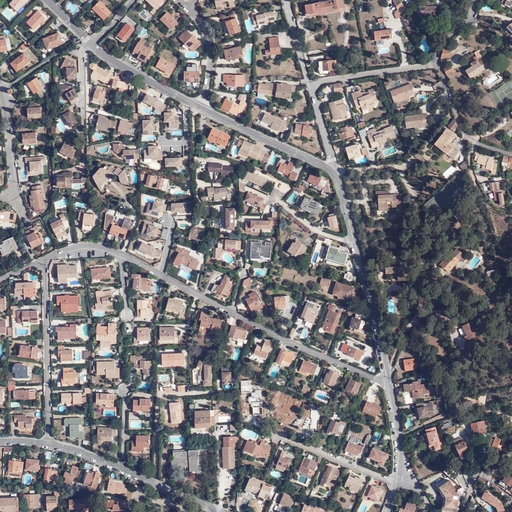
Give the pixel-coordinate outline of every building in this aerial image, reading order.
[(27,1),(25,0),(13,0),(10,4),(17,11),(27,1)] [(162,2),(160,0),(146,0),(155,9),(162,2)] [(235,5),(234,0),(217,0),(218,3),(216,3),(217,11),(222,10),(221,2),(229,1),(230,6),(235,5)] [(339,0),(325,3),(327,14),(336,12),(336,10),(345,9),(343,0),(339,0)] [(398,11),(399,12),(405,6),(400,0),(395,4),(398,11)] [(111,12),(100,1),(93,8),(104,19),(111,12)] [(316,16),(327,14),(325,3),(306,6),(307,15),(316,14),(316,16)] [(155,12),(149,6),(139,14),(145,21),(155,12)] [(433,7),(427,7),(426,7),(426,6),(420,6),(421,13),(418,13),(419,19),(427,18),(427,15),(438,15),(438,16),(440,16),(439,6),(433,7)] [(31,20),(36,14),(31,10),(26,15),(31,20)] [(275,19),(274,18),(273,13),(273,10),(260,13),(261,14),(252,16),(254,25),(265,22),(265,21),(275,19)] [(39,11),(36,14),(31,20),(27,23),(34,29),(41,22),(43,20),(45,18),(39,11)] [(167,16),(165,14),(160,19),(171,30),(178,23),(169,14),(167,16)] [(240,32),(235,14),(224,17),(229,35),(240,32)] [(402,18),(408,30),(413,27),(408,17),(406,16),(402,18)] [(251,19),(245,21),(248,32),(254,30),(251,19)] [(133,28),(125,23),(114,37),(122,43),(125,40),(124,39),(128,33),(128,34),(133,28)] [(392,34),(392,29),(374,31),(375,40),(393,39),(392,34)] [(192,47),(194,49),(199,44),(186,31),(179,37),(190,49),(192,47)] [(62,43),(58,33),(42,38),(45,49),(62,43)] [(279,54),(278,37),(272,37),(271,35),(269,35),(269,37),(268,37),(269,49),(265,50),(265,56),(279,54)] [(133,50),(139,54),(146,57),(151,49),(150,49),(152,46),(149,44),(147,47),(143,45),(145,40),(141,37),(138,42),(136,45),(133,50)] [(24,51),(29,46),(27,45),(25,42),(20,46),(24,51)] [(240,46),(231,48),(225,50),(224,50),(225,58),(231,57),(232,59),(242,57),(240,46)] [(442,56),(442,58),(450,57),(450,48),(445,49),(442,56)] [(493,64),(488,56),(483,59),(481,57),(484,55),(480,49),(474,53),(476,56),(466,62),(468,65),(471,63),(473,66),(466,71),(470,78),(493,64)] [(29,61),(24,52),(10,62),(15,70),(29,61)] [(77,77),(76,73),(76,67),(74,67),(73,67),(73,66),(74,66),(74,63),(66,58),(62,65),(67,68),(67,77),(75,77),(77,77)] [(175,65),(160,58),(155,67),(171,74),(175,65)] [(334,60),(328,61),(320,62),(321,68),(319,68),(320,73),(322,73),(322,74),(336,72),(336,71),(339,71),(337,60),(334,60)] [(91,74),(103,81),(107,74),(109,72),(96,65),(96,64),(93,62),(89,65),(90,66),(90,67),(93,69),(91,74)] [(445,68),(445,70),(447,74),(455,71),(452,65),(445,68)] [(187,68),(187,72),(183,72),(183,81),(198,81),(198,72),(193,72),(193,68),(187,68)] [(243,76),(223,74),(222,81),(226,81),(226,85),(242,86),(243,76)] [(492,86),(501,79),(497,74),(488,80),(492,86)] [(117,77),(114,76),(112,84),(112,85),(119,87),(117,92),(125,94),(127,87),(126,87),(123,86),(125,82),(119,80),(117,79),(117,78),(117,77)] [(40,90),(44,96),(47,94),(42,85),(45,83),(41,78),(38,80),(36,78),(23,87),(27,93),(32,90),(34,93),(37,92),(40,90)] [(276,93),(277,84),(273,84),(273,85),(266,84),(259,83),(258,92),(272,95),(272,93),(276,93)] [(341,83),(333,84),(333,88),(334,93),(342,91),(341,83)] [(406,95),(407,96),(415,93),(411,83),(394,88),(396,96),(393,98),(394,102),(398,101),(397,98),(406,95)] [(291,98),(293,91),(293,86),(282,84),(282,85),(282,87),(281,97),(291,98)] [(70,102),(78,97),(73,89),(71,90),(70,90),(69,89),(71,88),(69,85),(59,86),(59,92),(59,94),(65,94),(70,102)] [(95,90),(93,89),(91,97),(93,97),(92,101),(100,103),(101,96),(103,97),(106,88),(96,85),(95,90)] [(367,108),(374,105),(373,103),(377,102),(373,89),(368,91),(369,92),(365,93),(362,95),(361,93),(360,91),(352,94),(357,108),(361,107),(361,106),(366,105),(367,108)] [(156,108),(157,107),(159,108),(158,111),(162,113),(166,105),(159,102),(160,101),(147,94),(144,101),(156,107),(156,108)] [(246,98),(240,96),(238,100),(241,101),(239,105),(229,101),(231,99),(227,97),(221,108),(236,115),(237,112),(240,114),(243,108),(245,109),(247,104),(244,102),(246,98)] [(334,110),(336,119),(347,116),(343,99),(329,102),(332,111),(334,110)] [(40,107),(27,108),(28,117),(33,117),(33,118),(41,117),(40,107)] [(68,107),(60,112),(62,116),(63,115),(70,127),(77,123),(74,117),(73,117),(72,115),(68,107)] [(173,113),(175,113),(175,108),(168,109),(168,113),(165,113),(165,121),(169,121),(169,126),(179,126),(178,117),(175,117),(173,117),(173,113)] [(262,120),(269,124),(272,125),(271,126),(271,127),(279,130),(279,129),(284,131),(287,122),(265,113),(262,120)] [(424,122),(423,114),(405,116),(406,128),(415,126),(414,125),(424,124),(424,127),(428,126),(428,121),(424,122)] [(96,128),(113,132),(113,129),(115,122),(111,121),(111,122),(107,121),(107,118),(99,116),(96,128)] [(154,120),(154,116),(146,116),(147,120),(143,120),(143,135),(153,134),(152,130),(152,125),(152,120),(154,120)] [(457,125),(454,119),(448,127),(453,131),(457,125)] [(120,121),(116,120),(115,122),(113,129),(119,131),(130,133),(133,123),(120,120),(120,121)] [(296,125),(295,133),(308,135),(309,132),(312,133),(313,126),(296,123),(296,125)] [(350,124),(343,126),(343,127),(340,128),(341,132),(338,133),(338,134),(339,139),(353,135),(350,124)] [(375,127),(372,128),(374,132),(368,134),(367,135),(370,143),(379,140),(380,144),(389,141),(388,138),(395,135),(391,126),(383,128),(384,129),(377,132),(375,127)] [(230,137),(213,128),(208,139),(217,144),(217,142),(226,146),(230,137)] [(445,130),(441,136),(439,139),(434,144),(453,159),(458,153),(448,145),(454,138),(445,130)] [(35,133),(22,134),(23,143),(27,142),(28,144),(36,143),(35,133)] [(239,152),(248,156),(256,160),(257,158),(261,160),(264,153),(260,151),(261,149),(244,141),(239,152)] [(114,150),(121,156),(122,155),(115,149),(115,143),(113,143),(114,150)] [(126,159),(140,158),(139,149),(132,149),(127,149),(122,146),(122,143),(115,143),(115,149),(122,155),(121,156),(123,158),(126,159)] [(63,144),(59,152),(71,158),(69,161),(74,163),(78,156),(74,154),(75,150),(63,144)] [(354,156),(355,158),(361,156),(356,144),(343,149),(345,153),(347,153),(349,158),(354,156)] [(152,159),(162,159),(162,150),(158,150),(158,146),(149,146),(149,150),(144,150),(144,158),(152,158),(152,159)] [(273,165),(278,156),(273,154),(268,163),(273,165)] [(492,165),(493,160),(476,154),(474,160),(477,161),(476,162),(486,165),(485,168),(490,170),(491,173),(495,174),(496,166),(492,165)] [(180,163),(188,163),(187,156),(183,156),(183,158),(166,158),(166,166),(180,165),(180,163)] [(511,158),(503,156),(502,161),(503,165),(511,167),(511,158)] [(45,157),(26,158),(26,163),(30,163),(30,165),(30,172),(37,171),(42,171),(42,164),(46,164),(45,157)] [(294,164),(288,161),(287,164),(278,160),(275,166),(277,168),(276,170),(289,176),(288,178),(294,180),(296,174),(291,171),(294,164)] [(223,164),(220,164),(220,165),(219,165),(219,164),(214,163),(214,164),(212,164),(212,163),(209,163),(209,171),(222,172),(222,174),(229,175),(229,172),(233,172),(234,167),(227,166),(227,167),(225,167),(225,166),(223,166),(223,164)] [(92,177),(98,188),(108,177),(112,173),(119,175),(122,182),(123,183),(129,185),(124,169),(118,166),(117,168),(115,167),(111,171),(108,169),(110,166),(106,164),(103,167),(101,166),(92,175),(92,176),(92,177)] [(37,175),(37,171),(30,172),(30,165),(26,166),(27,175),(37,175)] [(449,174),(453,179),(460,173),(456,169),(449,174)] [(71,183),(72,183),(72,179),(72,171),(65,172),(65,174),(60,174),(57,174),(57,186),(66,186),(65,183),(71,183)] [(246,179),(256,183),(259,175),(256,173),(255,174),(254,174),(254,173),(249,171),(246,179)] [(168,190),(171,179),(149,174),(146,184),(152,186),(152,182),(158,183),(157,187),(168,190)] [(327,182),(310,174),(307,181),(314,184),(313,187),(321,191),(321,193),(325,195),(329,194),(328,184),(326,183),(327,182)] [(259,175),(256,183),(265,187),(269,179),(264,177),(264,178),(262,177),(263,176),(259,175)] [(108,177),(98,188),(99,189),(109,179),(108,177)] [(500,190),(499,181),(491,183),(492,191),(495,190),(496,200),(501,200),(502,205),(506,204),(504,189),(500,190)] [(33,197),(36,207),(37,212),(46,210),(41,186),(32,188),(33,192),(32,192),(33,197)] [(214,187),(208,188),(209,197),(215,196),(215,199),(221,199),(221,197),(228,196),(228,198),(232,198),(231,190),(228,191),(227,189),(225,189),(225,188),(214,189),(214,187)] [(402,204),(398,194),(396,194),(383,195),(383,191),(376,191),(376,196),(378,196),(378,199),(378,200),(380,200),(380,202),(379,202),(379,208),(388,208),(388,205),(392,204),(397,204),(402,204)] [(254,203),(257,195),(249,192),(247,195),(245,200),(254,203)] [(260,210),(264,212),(267,205),(263,203),(265,199),(257,195),(254,203),(261,207),(260,210)] [(318,205),(319,202),(310,198),(309,200),(303,197),(301,203),(312,209),(311,210),(318,214),(321,207),(318,205)] [(166,211),(167,204),(155,201),(154,204),(149,203),(147,210),(154,212),(154,214),(159,216),(160,211),(160,209),(162,210),(166,211)] [(190,203),(172,203),(173,211),(187,211),(187,213),(191,212),(190,203)] [(227,219),(235,219),(235,208),(227,208),(227,219)] [(0,214),(0,213),(0,222),(10,223),(11,213),(0,211),(0,214)] [(85,212),(80,211),(79,219),(84,220),(83,229),(93,230),(94,225),(95,225),(96,219),(95,219),(95,214),(85,213),(85,212)] [(110,231),(113,224),(116,216),(106,212),(104,229),(110,231)] [(64,213),(60,215),(62,218),(51,223),(58,237),(67,233),(64,226),(66,225),(64,221),(67,219),(64,213)] [(262,221),(262,229),(273,229),(273,225),(278,226),(278,218),(273,218),(273,221),(273,223),(270,223),(270,221),(262,221)] [(122,227),(128,230),(128,229),(131,230),(134,222),(125,219),(122,227)] [(235,229),(235,219),(227,219),(227,229),(235,229)] [(262,229),(262,221),(254,221),(254,223),(252,223),(246,223),(246,231),(252,231),(252,228),(262,229)] [(497,230),(497,235),(497,236),(502,235),(502,231),(509,231),(509,226),(501,226),(501,224),(501,221),(497,222),(497,226),(497,230)] [(153,226),(153,224),(145,222),(142,232),(156,236),(156,235),(160,236),(162,228),(155,226),(153,226)] [(122,227),(113,224),(110,231),(110,232),(117,234),(116,235),(125,239),(128,230),(122,227)] [(35,242),(42,239),(39,232),(36,234),(35,230),(35,229),(34,226),(25,230),(27,234),(26,234),(32,246),(36,244),(35,242)] [(205,231),(193,228),(190,234),(190,238),(203,241),(205,231)] [(12,235),(4,239),(5,242),(0,243),(0,248),(2,248),(4,252),(17,246),(12,235)] [(236,249),(240,249),(240,243),(241,240),(222,239),(219,243),(218,248),(215,248),(214,257),(219,257),(220,252),(221,252),(222,248),(232,249),(234,247),(236,247),(236,249)] [(307,248),(297,240),(294,245),(293,244),(288,250),(295,256),(297,254),(301,258),(307,248)] [(153,253),(157,255),(160,257),(163,250),(159,248),(159,250),(143,241),(140,249),(152,255),(153,253)] [(271,243),(265,243),(265,246),(260,246),(261,242),(251,241),(250,258),(259,258),(259,255),(262,255),(262,258),(269,258),(271,243)] [(190,251),(188,250),(187,250),(183,248),(182,248),(177,246),(175,249),(179,251),(173,263),(179,266),(181,261),(196,269),(199,262),(197,261),(197,260),(188,255),(190,251)] [(329,246),(326,257),(327,257),(325,262),(336,265),(337,261),(344,263),(347,253),(337,250),(338,248),(329,246)] [(311,262),(318,264),(322,251),(315,249),(311,262)] [(468,259),(457,249),(453,254),(452,253),(448,258),(447,257),(440,264),(449,273),(461,260),(464,263),(468,259)] [(408,261),(400,261),(400,266),(386,267),(386,273),(398,273),(399,280),(409,280),(408,261)] [(68,277),(78,277),(77,266),(70,266),(69,264),(58,265),(58,283),(68,282),(68,280),(68,277)] [(110,267),(92,269),(93,279),(111,277),(110,267)] [(494,269),(486,272),(488,278),(496,275),(494,269)] [(357,278),(346,274),(344,279),(355,283),(357,278)] [(140,276),(132,275),(132,279),(134,279),(134,289),(144,290),(144,291),(149,291),(150,282),(146,281),(146,280),(140,280),(140,276)] [(231,278),(225,275),(219,286),(214,283),(211,290),(215,293),(216,291),(221,294),(221,292),(226,295),(233,284),(228,282),(231,278)] [(328,280),(320,278),(318,284),(326,287),(328,280)] [(350,299),(352,295),(352,293),(354,288),(335,282),(332,294),(338,296),(337,297),(344,300),(345,298),(350,299)] [(33,290),(33,283),(16,283),(16,288),(15,288),(15,295),(24,295),(25,297),(36,297),(36,290),(33,290)] [(255,292),(251,294),(252,296),(249,297),(246,299),(247,302),(249,302),(251,306),(249,306),(250,307),(252,312),(262,307),(255,292)] [(78,308),(78,311),(81,311),(81,307),(78,307),(78,295),(69,295),(69,297),(65,297),(65,296),(57,296),(57,300),(60,300),(61,304),(61,308),(78,308)] [(103,298),(103,295),(96,296),(98,303),(95,303),(96,309),(104,308),(104,306),(114,304),(113,299),(109,300),(109,297),(103,298)] [(285,300),(285,295),(274,296),(276,307),(280,306),(286,306),(285,300)] [(388,308),(396,308),(396,296),(388,296),(388,308)] [(183,302),(172,298),(171,299),(168,298),(165,308),(179,313),(178,315),(182,316),(185,308),(181,307),(183,302)] [(141,310),(141,316),(151,316),(151,308),(147,308),(147,300),(138,300),(138,310),(141,310)] [(306,320),(312,323),(320,307),(307,302),(301,316),(305,317),(304,319),(306,320)] [(335,307),(328,305),(327,309),(329,310),(321,327),(325,329),(324,330),(332,333),(340,314),(333,311),(335,307)] [(211,311),(204,309),(202,314),(200,314),(198,319),(202,320),(200,324),(211,328),(210,332),(218,335),(222,320),(215,318),(215,319),(209,317),(211,311)] [(22,311),(16,312),(17,325),(22,324),(22,322),(30,322),(30,324),(37,323),(37,311),(22,312),(22,311)] [(358,316),(356,315),(354,318),(352,317),(348,326),(360,331),(364,322),(357,319),(358,316)] [(472,315),(465,318),(468,324),(463,327),(467,336),(465,337),(465,338),(465,339),(465,340),(467,341),(468,341),(478,336),(472,322),(475,321),(472,315)] [(76,324),(70,324),(70,326),(55,327),(56,332),(57,332),(57,340),(65,341),(65,337),(77,336),(76,324)] [(116,325),(111,324),(111,328),(100,328),(100,326),(96,326),(96,339),(101,339),(101,343),(116,343),(116,325)] [(246,328),(232,325),(232,326),(230,326),(229,331),(231,331),(230,332),(230,336),(230,337),(239,339),(240,337),(246,338),(248,329),(246,329),(246,328)] [(174,327),(160,328),(161,340),(175,340),(175,338),(178,337),(178,330),(175,331),(174,327)] [(149,328),(137,328),(137,337),(134,337),(134,344),(138,344),(138,341),(150,340),(149,328)] [(272,343),(265,340),(262,346),(255,343),(253,349),(255,350),(254,353),(266,358),(272,343)] [(364,353),(343,344),(342,347),(344,348),(342,352),(346,354),(346,355),(359,360),(362,355),(364,353)] [(39,347),(22,345),(20,355),(37,358),(39,347)] [(60,354),(60,357),(60,360),(71,360),(71,350),(64,350),(64,345),(58,345),(58,354),(60,354)] [(295,354),(282,349),(277,359),(275,358),(273,361),(280,364),(281,363),(289,367),(291,363),(295,354)] [(143,355),(131,355),(131,361),(135,361),(135,366),(145,366),(145,374),(152,374),(152,359),(147,359),(146,357),(143,357),(143,355)] [(407,363),(404,363),(405,371),(416,369),(416,368),(421,367),(420,361),(415,361),(415,358),(406,360),(407,363)] [(312,361),(308,360),(307,362),(301,359),(301,360),(303,361),(299,371),(305,373),(306,370),(314,373),(318,365),(311,363),(312,361)] [(204,375),(205,386),(213,385),(212,365),(201,360),(198,366),(202,368),(205,369),(206,375),(204,375)] [(24,363),(18,363),(18,367),(12,367),(12,372),(15,372),(16,378),(28,378),(28,366),(24,367),(24,363)] [(114,368),(116,368),(116,363),(98,364),(98,375),(107,375),(107,376),(116,376),(116,378),(121,378),(121,370),(116,370),(114,370),(114,368)] [(232,380),(232,368),(224,365),(223,368),(224,372),(223,375),(224,380),(232,380)] [(62,386),(69,386),(69,383),(76,383),(76,372),(74,372),(69,372),(69,369),(69,367),(64,367),(64,374),(64,377),(62,377),(62,383),(62,386)] [(338,373),(329,369),(327,373),(323,382),(333,386),(338,373)] [(363,385),(350,379),(345,390),(359,396),(363,385)] [(417,384),(416,381),(412,381),(412,383),(403,384),(404,392),(412,390),(413,399),(424,397),(423,394),(428,393),(427,383),(420,384),(417,384)] [(30,389),(20,389),(20,399),(36,398),(35,391),(30,391),(30,389)] [(73,401),(73,404),(86,404),(86,398),(81,398),(81,393),(62,393),(62,401),(67,401),(73,401)] [(109,397),(108,395),(97,395),(97,405),(106,405),(106,404),(115,404),(114,397),(109,397)] [(152,400),(141,399),(141,401),(135,401),(135,412),(143,413),(143,412),(144,412),(144,411),(151,411),(152,400)] [(474,406),(474,405),(472,400),(472,399),(464,401),(465,408),(474,406)] [(298,402),(279,404),(274,405),(274,416),(280,416),(294,415),(294,413),(299,413),(298,402)] [(382,408),(367,402),(363,412),(376,417),(377,413),(379,414),(382,408)] [(423,402),(416,404),(416,408),(415,408),(416,412),(418,412),(419,418),(434,416),(432,408),(432,403),(427,403),(427,406),(424,406),(423,402)] [(211,410),(196,410),(196,427),(212,427),(212,425),(215,425),(215,417),(211,417),(211,410)] [(27,415),(15,415),(15,421),(19,421),(19,427),(34,427),(34,424),(36,424),(36,418),(27,417),(27,415)] [(81,418),(65,418),(65,424),(69,425),(69,437),(77,437),(77,439),(83,439),(83,431),(79,431),(78,424),(81,424),(81,418)] [(346,423),(341,421),(340,423),(332,420),(327,432),(331,434),(332,431),(341,435),(346,423)] [(444,429),(452,426),(450,421),(442,424),(444,429)] [(483,421),(469,424),(471,434),(477,432),(478,434),(486,433),(483,421)] [(435,426),(427,429),(432,445),(436,444),(438,449),(444,447),(442,441),(441,442),(435,426)] [(99,428),(99,433),(99,437),(99,441),(113,441),(113,436),(117,436),(117,430),(113,429),(114,428),(99,428)] [(150,436),(137,435),(137,440),(133,440),(133,450),(145,450),(145,446),(150,446),(150,436)] [(227,467),(227,469),(235,468),(234,447),(235,447),(234,437),(223,437),(223,442),(222,442),(223,467),(227,467)] [(466,457),(464,453),(463,451),(467,449),(464,442),(462,442),(460,438),(452,441),(461,459),(466,457)] [(494,440),(491,446),(496,448),(496,450),(500,451),(503,446),(498,445),(500,440),(494,438),(494,440)] [(271,448),(265,445),(261,443),(252,440),(251,442),(248,441),(244,449),(256,455),(257,453),(267,458),(271,448)] [(364,445),(361,444),(360,446),(350,442),(346,451),(357,456),(359,452),(361,453),(364,445)] [(388,455),(373,448),(369,458),(375,460),(374,464),(383,467),(388,455)] [(198,449),(188,450),(184,450),(184,453),(173,453),(173,466),(184,465),(184,467),(189,467),(189,470),(197,469),(196,458),(198,457),(198,449)] [(292,459),(281,455),(279,458),(275,457),(273,463),(277,464),(276,466),(277,466),(276,468),(283,471),(286,464),(289,465),(292,459)] [(304,463),(303,462),(299,470),(312,476),(318,462),(305,457),(304,460),(305,461),(304,463)] [(39,471),(39,469),(39,467),(40,460),(27,458),(26,469),(32,470),(38,471),(39,471)] [(449,469),(458,465),(455,458),(450,461),(451,464),(448,466),(449,469)] [(23,461),(10,459),(9,466),(10,467),(9,475),(21,477),(23,461)] [(78,468),(73,466),(71,473),(66,472),(64,479),(65,479),(65,481),(73,484),(78,468)] [(341,471),(329,466),(327,472),(325,472),(321,481),(323,481),(321,485),(325,487),(326,483),(332,485),(336,475),(339,477),(341,471)] [(47,469),(46,473),(46,477),(45,480),(48,481),(48,483),(52,484),(53,481),(56,482),(57,472),(51,471),(51,469),(47,469)] [(95,474),(92,473),(88,472),(84,483),(96,488),(102,473),(96,471),(95,473),(95,474)] [(346,484),(354,487),(359,489),(363,481),(350,475),(346,484)] [(511,492),(511,478),(507,475),(503,482),(511,488),(510,491),(511,492)] [(118,492),(126,494),(128,486),(123,485),(123,484),(117,482),(116,484),(114,483),(115,482),(115,480),(110,479),(108,491),(117,493),(118,492)] [(267,491),(269,492),(271,488),(251,479),(247,489),(258,494),(258,496),(263,498),(267,491)] [(449,480),(439,486),(446,496),(444,506),(442,506),(442,509),(458,511),(459,508),(456,508),(458,498),(460,494),(460,493),(460,492),(459,491),(458,490),(457,490),(456,491),(449,480)] [(381,497),(383,491),(372,486),(367,497),(370,498),(375,500),(380,502),(382,497),(381,497)] [(56,495),(59,495),(59,488),(53,488),(53,495),(45,495),(46,509),(57,508),(56,495)] [(488,492),(484,492),(481,498),(485,501),(487,500),(496,507),(498,511),(500,511),(505,510),(501,501),(488,492)] [(280,504),(290,508),(294,498),(284,494),(280,504)] [(39,495),(25,495),(25,501),(27,501),(27,505),(39,505),(39,495)] [(19,498),(0,498),(0,503),(0,511),(5,511),(4,511),(14,511),(15,511),(19,510),(19,498)] [(405,509),(402,509),(401,508),(399,511),(413,511),(417,505),(412,503),(413,500),(409,499),(405,508),(405,509)] [(84,508),(84,509),(84,511),(90,511),(90,500),(69,500),(69,506),(73,506),(73,510),(80,509),(80,508),(84,508)] [(114,500),(106,500),(106,506),(111,506),(112,508),(113,508),(114,510),(117,510),(117,511),(123,511),(123,502),(119,502),(114,501),(114,500)]
